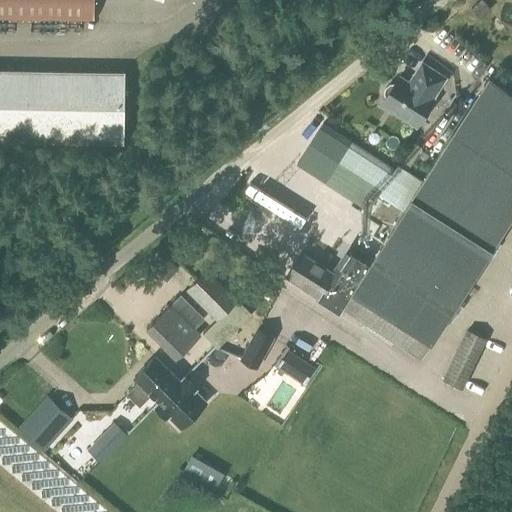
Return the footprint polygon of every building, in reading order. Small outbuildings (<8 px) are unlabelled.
[(0,0),(0,20),(95,22),(95,0),(0,0)] [(452,51),(473,61),(478,52),(456,41),(452,51)] [(385,101),(380,108),(415,131),(433,104),(431,102),(444,82),(421,67),(412,81),(414,82),(409,89),(398,81),(393,88),(388,88),(385,92),(383,96),(385,101)] [(0,69),(0,141),(123,143),(125,72),(0,69)] [(357,140),(343,164),(384,190),(380,198),(403,214),(374,258),(455,310),(511,221),(511,88),(493,74),(425,179),(402,164),(399,169),(357,140)] [(405,153),(415,136),(406,131),(396,148),(405,153)] [(304,251),(290,274),(322,295),(321,296),(342,310),(344,306),(425,357),(455,310),(374,258),(353,245),(336,272),(304,251)] [(252,315),(208,269),(208,270),(188,289),(205,307),(217,320),(204,333),(218,349),(252,315)] [(187,290),(147,329),(176,358),(201,334),(196,329),(210,314),(187,290)] [(259,326),(241,359),(259,368),(276,336),(259,326)] [(470,329),(447,378),(466,387),(488,338),(470,329)] [(288,350),(278,366),(305,383),(315,367),(288,350)] [(140,381),(127,394),(141,407),(153,394),(158,399),(179,378),(156,355),(135,375),(140,381)] [(179,378),(158,399),(183,424),(204,403),(209,409),(219,399),(193,374),(183,383),(179,378)] [(49,397),(38,409),(49,419),(38,430),(50,440),(72,417),(60,406),(59,407),(49,397)] [(116,421),(100,437),(113,450),(129,434),(116,421)] [(192,457),(184,472),(215,489),(223,474),(192,457)]
